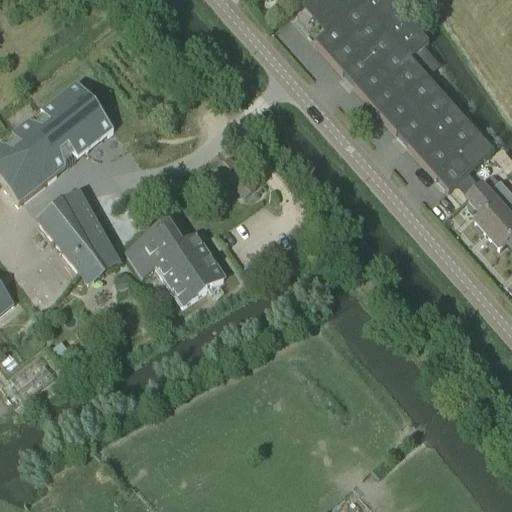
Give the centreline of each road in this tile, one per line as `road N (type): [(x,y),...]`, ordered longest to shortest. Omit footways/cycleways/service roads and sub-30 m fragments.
road 1 (track): [(102,0),(213,141),(331,247),(511,460)]
road 2 (tertiary): [(511,331),(221,0)]
